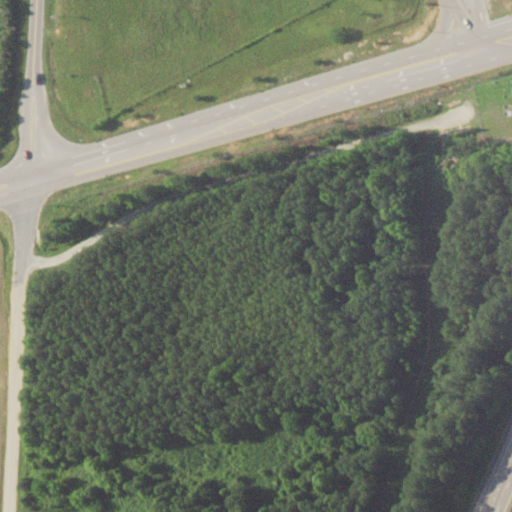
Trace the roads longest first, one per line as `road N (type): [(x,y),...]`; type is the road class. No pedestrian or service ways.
road 1 (residential): [(25,266),(155,202),(448,122)]
road 2 (residential): [(15,511),(32,180)]
road 3 (primary): [(32,180),(302,100)]
road 4 (primary): [(302,100),(481,47)]
road 5 (residential): [(32,180),(38,0)]
